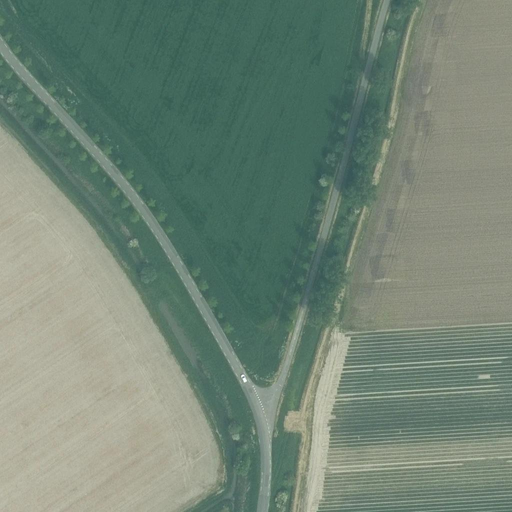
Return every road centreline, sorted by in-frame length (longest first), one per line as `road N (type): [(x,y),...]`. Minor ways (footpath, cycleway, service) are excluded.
road 1 (tertiary): [(259,411),(152,224),(0,40)]
road 2 (unclassified): [(259,411),(275,395),(386,0)]
